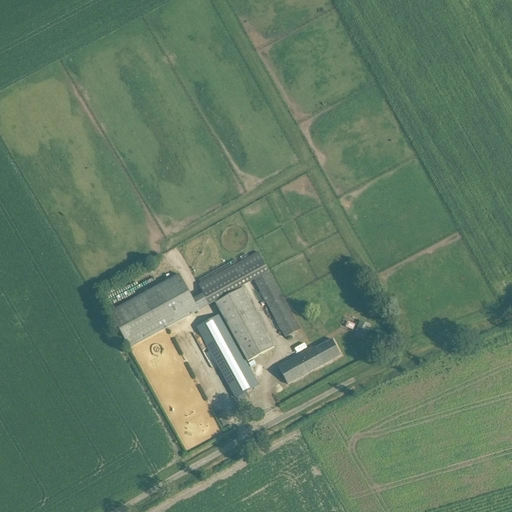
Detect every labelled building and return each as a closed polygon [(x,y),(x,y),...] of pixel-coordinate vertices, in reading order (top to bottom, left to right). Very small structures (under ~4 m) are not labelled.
[(259,253),(199,285),(203,294),(209,305),(215,302),(248,362),(274,348),(241,287),(254,280),(285,337),(300,329),(259,253)] [(129,349),(199,310),(180,275),(110,313),(129,349)] [(236,398),(259,386),(220,315),(197,328),(236,398)] [(362,341),(369,325),(359,320),(352,336),(362,341)] [(314,347),(278,367),(288,385),(341,356),(332,340),(315,349),(314,347)]
